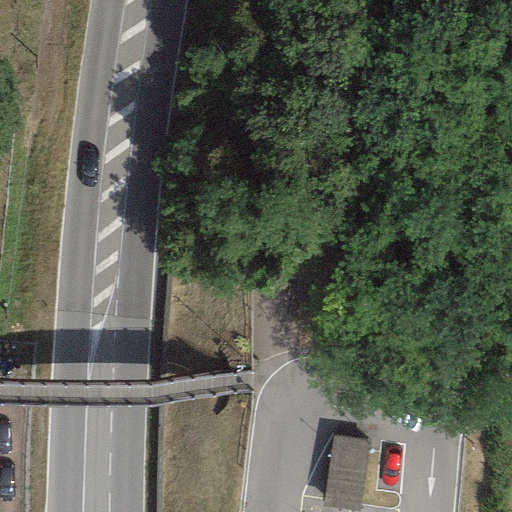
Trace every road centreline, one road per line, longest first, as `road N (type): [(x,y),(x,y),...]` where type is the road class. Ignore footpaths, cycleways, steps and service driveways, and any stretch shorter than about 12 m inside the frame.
road 1 (secondary): [(123,511),(124,388),(173,0)]
road 2 (secondary): [(90,0),(65,324),(62,511)]
